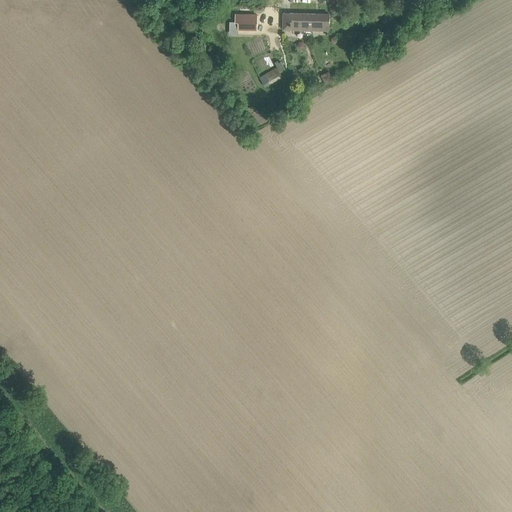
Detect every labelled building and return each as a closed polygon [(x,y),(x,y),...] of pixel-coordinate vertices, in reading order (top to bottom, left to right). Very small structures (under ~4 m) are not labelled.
[(257,30),(257,14),(236,13),(236,21),(239,21),(238,29),(257,30)] [(283,29),(329,30),(329,24),(329,14),(304,13),(284,13),(283,23),(283,29)] [(261,39),(249,44),(251,48),(263,43),(261,39)] [(278,67),(260,77),(265,86),(283,76),(281,72),(278,67)] [(321,77),(327,87),(335,82),(330,73),(321,77)]
